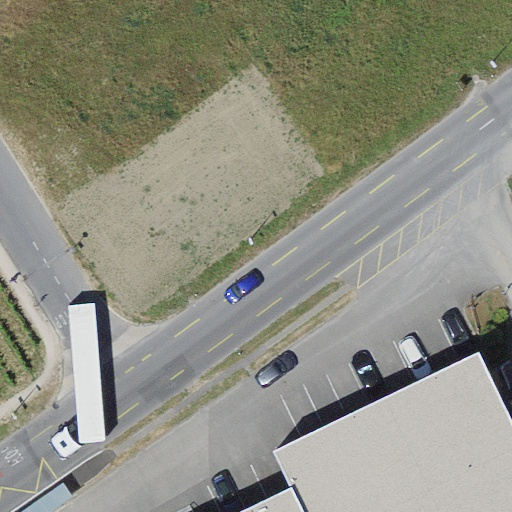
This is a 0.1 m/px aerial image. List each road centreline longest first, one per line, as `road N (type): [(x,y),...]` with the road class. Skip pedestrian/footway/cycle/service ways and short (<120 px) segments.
road 1 (tertiary): [(511,103),(128,392)]
road 2 (unclassified): [(128,392),(0,175)]
road 3 (tertiary): [(128,392),(0,483)]
